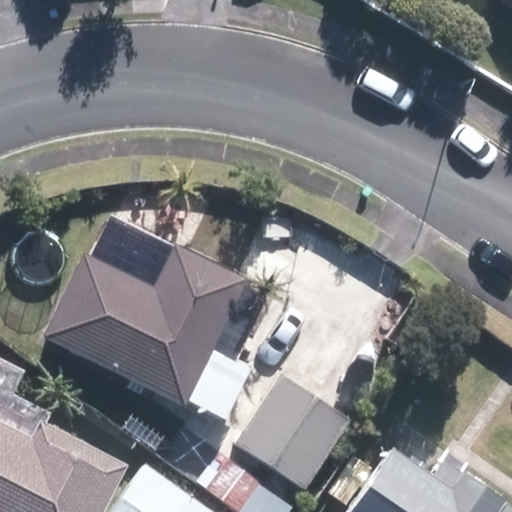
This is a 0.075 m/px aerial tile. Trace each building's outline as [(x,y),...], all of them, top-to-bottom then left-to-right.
[(35,338),(174,405),(176,400),(218,420),(244,367),(205,348),(238,280),(166,246),(145,288),(76,255),(35,338)] [(303,492),(346,422),(274,378),(231,448),(303,492)] [(417,381),(397,412),(451,448),(472,416),(417,381)] [(171,422),(137,397),(115,428),(151,452),(171,422)] [(0,511),(91,511),(116,464),(31,421),(22,438),(0,426),(0,511)] [(339,511),(507,511),(432,461),(422,476),(383,449),(339,511)] [(216,460),(197,487),(232,511),(284,511),(286,509),(216,460)] [(204,511),(140,467),(108,511),(204,511)]
